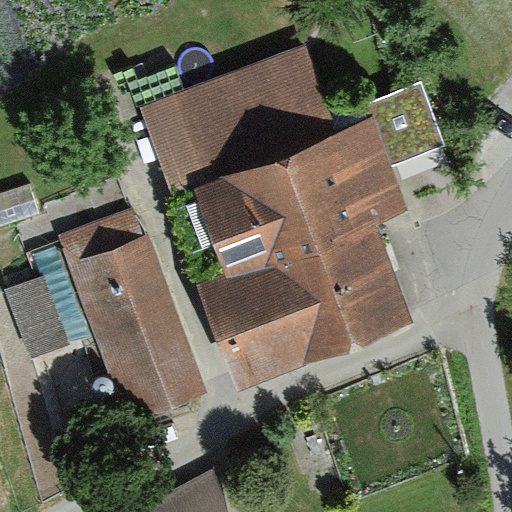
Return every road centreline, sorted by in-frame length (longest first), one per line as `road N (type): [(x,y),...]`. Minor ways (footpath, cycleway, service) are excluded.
road 1 (track): [(64,511),(253,411),(477,310)]
road 2 (unclassified): [(507,511),(479,282)]
